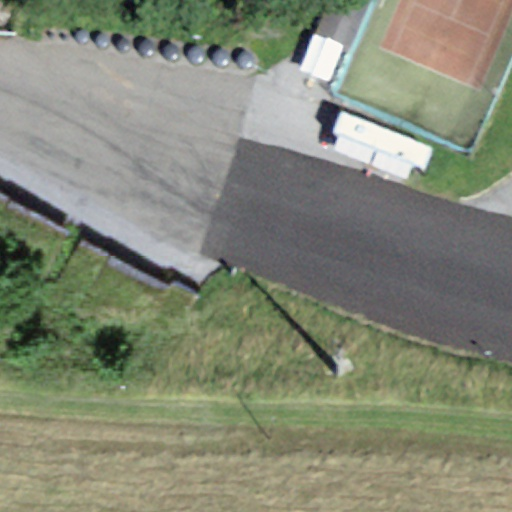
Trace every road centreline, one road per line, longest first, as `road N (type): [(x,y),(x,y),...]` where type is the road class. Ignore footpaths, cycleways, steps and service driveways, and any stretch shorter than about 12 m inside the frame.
road 1 (tertiary): [(0,100),(444,275),(511,292)]
road 2 (track): [(511,419),(0,401)]
